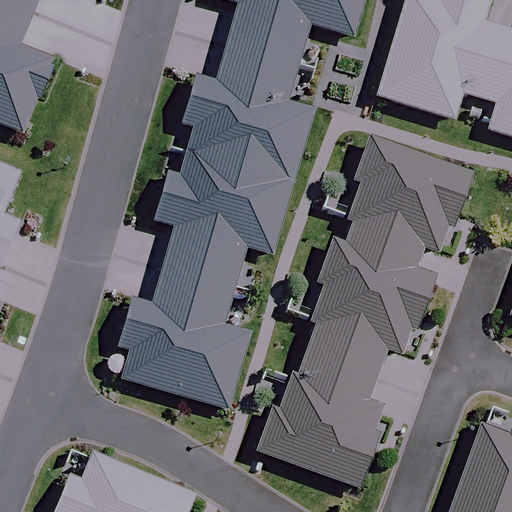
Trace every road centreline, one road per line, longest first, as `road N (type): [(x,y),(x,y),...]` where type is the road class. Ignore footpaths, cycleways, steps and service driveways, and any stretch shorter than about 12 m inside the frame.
road 1 (residential): [(157,0),(97,218),(35,397)]
road 2 (residential): [(35,397),(153,440),(262,511)]
road 3 (residential): [(460,358),(403,511)]
